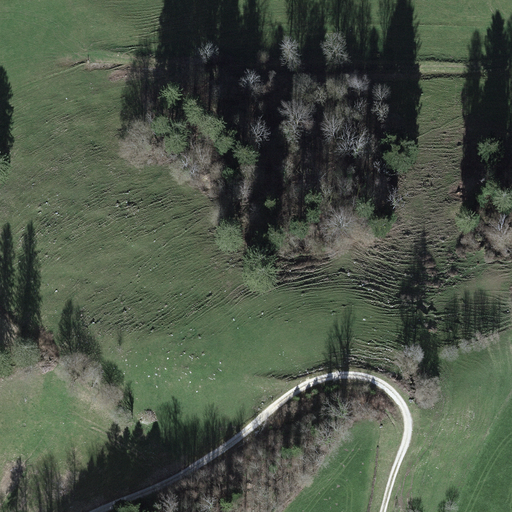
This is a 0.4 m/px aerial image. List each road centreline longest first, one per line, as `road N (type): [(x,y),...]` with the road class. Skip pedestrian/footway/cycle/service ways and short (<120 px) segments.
road 1 (track): [(106,511),(230,443),(315,381),(351,374),(388,388),(408,422),(382,511)]
road 2 (track): [(511,61),(219,72),(61,58)]
